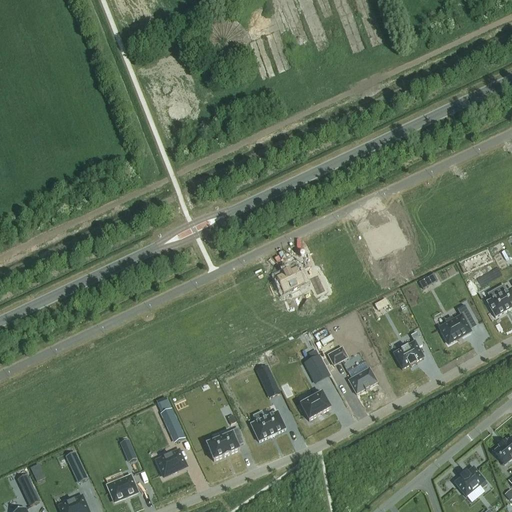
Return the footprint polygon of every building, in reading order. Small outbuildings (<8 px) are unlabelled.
[(232,23),(228,22),(223,22),(219,22),(215,23),(211,25),(208,27),(204,31),(201,35),(200,39),(199,43),(198,47),(199,51),(200,55),(202,59),(204,63),(207,66),(211,68),(215,70),(219,71),(223,71),(227,71),(231,70),(235,68),(239,65),(242,62),(244,59),(246,55),(247,51),(248,47),(247,42),(246,38),(244,34),(242,31),(239,28),(236,25),(232,23)] [(511,166),(503,170),(510,185),(511,185),(511,187),(511,166)] [(485,197),(478,182),(458,192),(462,201),(456,204),(459,212),(467,208),(466,205),(476,200),(479,207),(487,203),(484,197),(485,197)] [(388,225),(365,236),(372,251),(394,241),(398,248),(406,244),(397,226),(390,229),(388,225)] [(347,245),(326,255),(330,263),(325,266),(328,272),(334,270),(333,268),(353,258),(347,245)] [(306,285),(298,269),(290,273),(290,272),(283,275),(284,276),(276,280),(284,296),(290,292),(292,295),(300,291),(299,289),(306,285)] [(426,280),(419,284),(423,291),(430,287),(426,280)] [(499,298),(487,305),(495,321),(511,311),(511,291),(507,294),(504,288),(496,292),(499,298)] [(448,326),(439,330),(448,346),(471,334),(465,323),(472,319),(465,307),(457,311),(461,318),(454,322),(452,318),(446,322),(448,326)] [(400,352),(394,356),(402,372),(410,368),(417,365),(416,364),(424,360),(418,350),(424,347),(417,335),(411,338),(414,344),(408,348),(407,346),(399,350),(400,352)] [(342,349),(328,357),(334,367),(348,360),(342,349)] [(316,351),(308,355),(312,361),(319,358),(316,351)] [(312,361),(305,365),(310,375),(324,368),(319,358),(312,361)] [(281,397),(268,369),(262,372),(266,379),(262,381),(272,401),(281,397)] [(370,370),(349,382),(357,396),(366,391),(366,392),(370,390),(369,389),(378,384),(370,370)] [(307,404),(300,408),(308,424),(330,412),(321,396),(320,394),(306,401),(307,404)] [(158,406),(162,415),(172,411),(167,401),(158,406)] [(162,415),(162,416),(174,444),(185,439),(172,411),(162,415)] [(281,420),(278,413),(264,419),(262,413),(253,417),(256,423),(251,426),(259,444),(286,431),(282,423),(277,425),(275,422),(281,420)] [(233,436),(207,447),(214,463),(240,452),(238,448),(245,445),(239,430),(232,433),(233,436)] [(504,467),(511,460),(511,439),(506,444),(506,443),(499,448),(500,449),(494,454),(504,467)] [(125,456),(129,464),(137,460),(134,452),(125,456)] [(76,454),(66,459),(72,472),(82,467),(76,454)] [(180,456),(158,466),(165,482),(188,472),(180,456)] [(37,484),(46,480),(39,466),(31,470),(37,484)] [(461,479),(455,485),(466,499),(480,488),(483,491),(488,487),(474,469),(467,475),(465,472),(459,477),(461,479)] [(131,479),(108,488),(115,505),(138,495),(131,479)] [(30,508),(40,504),(34,490),(24,494),(30,508)] [(88,511),(83,498),(59,508),(61,511),(88,511)]
